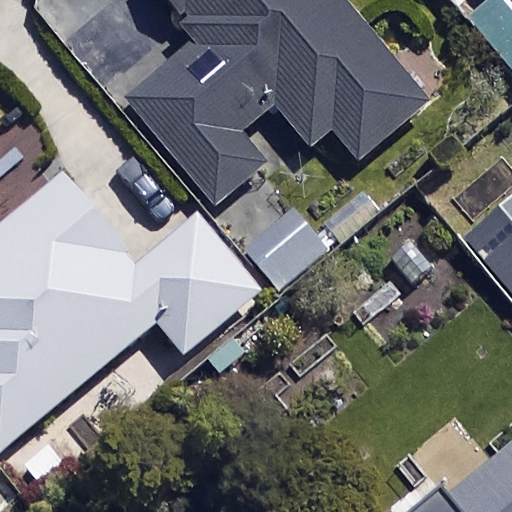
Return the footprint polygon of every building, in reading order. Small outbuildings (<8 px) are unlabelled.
[(157,0),(197,49),(122,109),(214,223),(267,180),(235,141),(271,111),(306,155),(328,137),(354,169),(423,114),(331,0),(157,0)] [(459,161),(416,191),(439,223),(482,193),(459,161)] [(0,455),(154,328),(182,362),(259,298),(199,225),(136,278),(59,185),(0,233),(0,455)] [(511,198),(459,244),(511,305),(511,198)] [(511,511),(511,439),(444,496),(438,489),(410,511),(511,511)]
